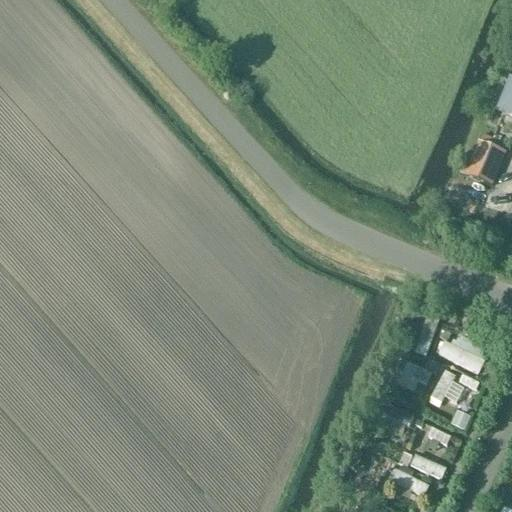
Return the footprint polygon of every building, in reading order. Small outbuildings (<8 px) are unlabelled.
[(509,85),(502,82),(491,110),(498,113),(497,116),(511,122),(511,83),(510,83),(509,85)] [(493,189),(506,155),(479,146),(467,180),(493,189)] [(425,315),(412,351),(426,356),(439,321),(425,315)] [(434,359),(475,376),(483,358),(442,340),(434,359)] [(391,377),(424,391),(432,374),(398,359),(391,377)] [(444,370),(427,398),(439,406),(456,378),(444,370)] [(457,384),(474,391),(478,382),(460,375),(457,384)] [(377,406),(375,416),(409,423),(412,413),(377,406)] [(456,409),(448,425),(460,431),(467,415),(456,409)] [(428,428),(424,440),(446,447),(450,435),(428,428)] [(437,479),(443,467),(415,454),(409,466),(437,479)] [(422,498),(428,486),(392,468),(386,480),(422,498)]
